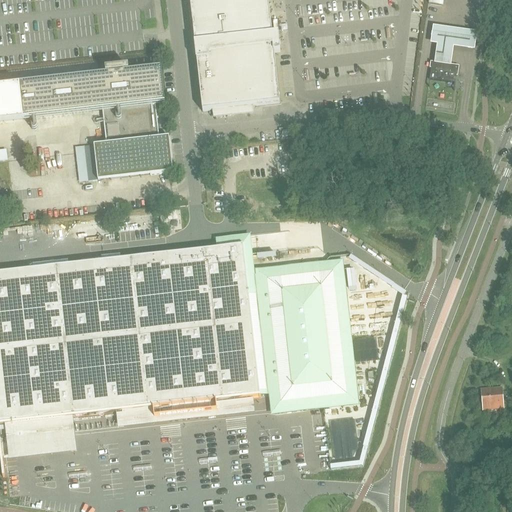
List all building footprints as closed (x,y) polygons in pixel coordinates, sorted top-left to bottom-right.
[(197,61),(201,97),(203,112),(280,104),(274,53),(281,53),(279,35),(272,35),(268,0),(190,0),(195,44),(196,55),(197,61)] [(475,34),(432,28),(430,47),(436,48),(433,67),(450,69),(453,50),(473,53),(475,34)] [(458,68),(432,64),(429,80),(455,84),(458,68)] [(161,71),(124,75),(124,74),(129,74),(129,68),(116,70),(106,71),(106,76),(109,76),(109,77),(76,81),(0,89),(0,124),(31,121),(32,129),(32,130),(33,131),(34,131),(35,131),(36,131),(37,130),(37,129),(37,128),(37,121),(99,114),(103,113),(104,120),(106,141),(106,145),(94,146),(94,147),(98,179),(98,181),(107,181),(135,177),(171,174),(173,173),(169,138),(159,139),(156,107),(165,106),(161,71)] [(280,140),(298,138),(300,127),(279,130),(279,131),(280,140)] [(248,399),(270,396),(271,418),(323,413),(358,408),(341,265),(247,278),(243,247),(217,250),(0,274),(0,426),(22,424),(36,423),(37,433),(39,433),(38,432),(49,431),(49,432),(62,430),(61,420),(75,418),(122,413),(123,413),(124,423),(218,412),(216,402),(248,399)] [(481,391),(483,411),(504,410),(502,389),(481,391)]
